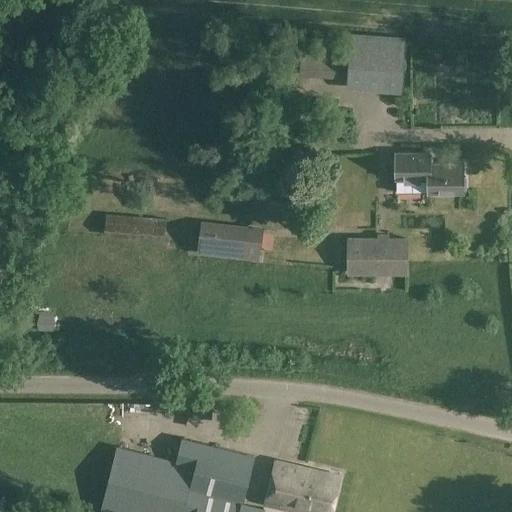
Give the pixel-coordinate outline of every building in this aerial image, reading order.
[(350,37),(348,79),(401,83),(403,41),(350,37)] [(319,117),(319,138),(339,138),(339,117),(319,117)] [(431,150),(395,151),(395,179),(429,179),(429,191),(463,191),(462,163),(446,164),(446,162),(431,162),(431,150)] [(165,240),(167,218),(106,213),(105,235),(165,240)] [(198,254),(259,261),(263,228),(202,221),(198,254)] [(348,236),(347,274),(408,274),(408,237),(389,237),(389,233),(378,233),(378,237),(348,236)] [(40,311),(37,322),(38,331),(53,331),(56,323),(53,312),(40,311)] [(154,427),(155,397),(131,397),(131,427),(154,427)] [(66,417),(62,430),(110,445),(114,431),(66,417)] [(114,511),(262,511),(263,509),(241,504),(254,456),(182,438),(176,462),(116,447),(101,508),(114,511)] [(330,511),(339,476),(276,460),(265,504),(301,511),(330,511)] [(452,491),(451,502),(498,508),(499,498),(452,491)]
